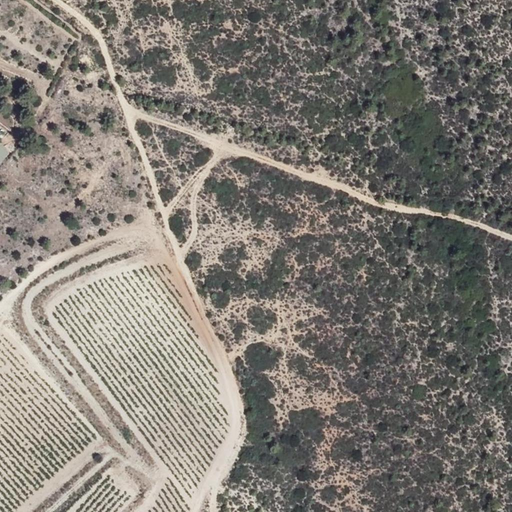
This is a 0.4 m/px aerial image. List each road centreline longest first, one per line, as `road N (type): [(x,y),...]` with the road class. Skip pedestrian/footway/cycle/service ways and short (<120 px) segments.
road 1 (track): [(58,0),(102,35),(209,333),(236,383),(244,439),(210,511)]
road 2 (track): [(130,110),(390,209),(511,236)]
